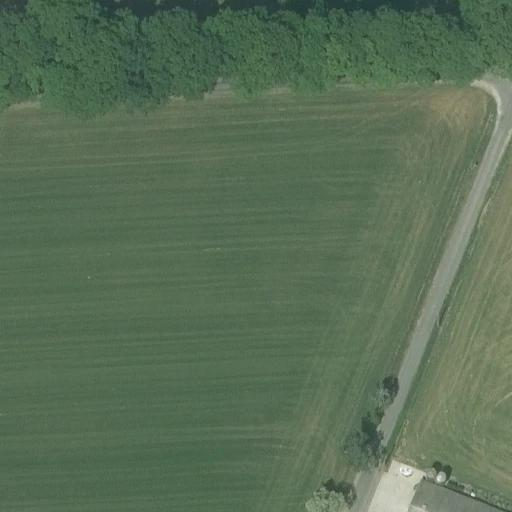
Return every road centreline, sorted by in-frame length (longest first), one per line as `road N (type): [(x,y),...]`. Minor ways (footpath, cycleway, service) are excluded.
road 1 (unclassified): [(0,101),(480,75),(511,81)]
road 2 (unclassified): [(511,97),(350,511)]
